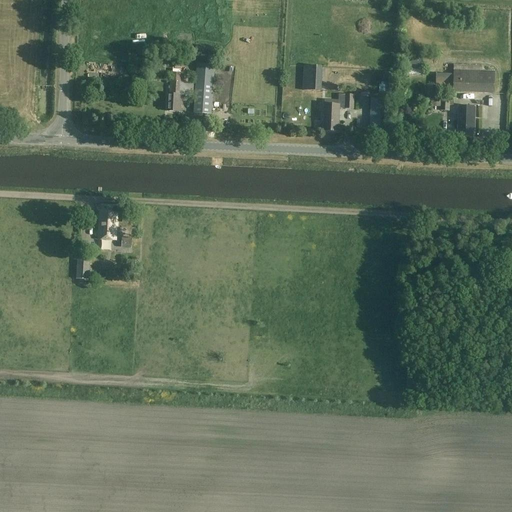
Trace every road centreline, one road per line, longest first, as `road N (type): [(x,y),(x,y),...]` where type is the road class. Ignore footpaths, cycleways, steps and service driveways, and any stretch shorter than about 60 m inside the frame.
road 1 (track): [(511,220),(0,194)]
road 2 (tertiary): [(60,140),(511,159)]
road 3 (unclassified): [(60,140),(66,0)]
